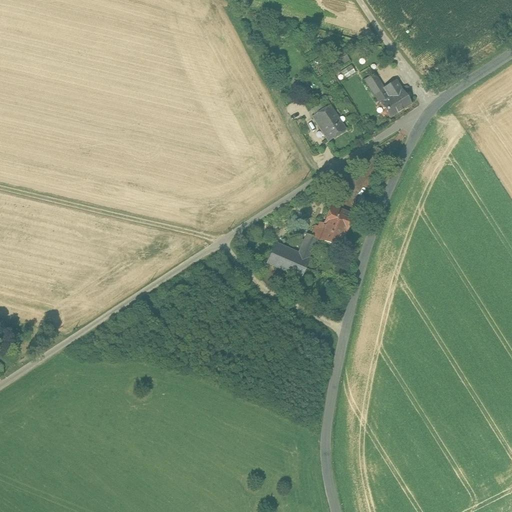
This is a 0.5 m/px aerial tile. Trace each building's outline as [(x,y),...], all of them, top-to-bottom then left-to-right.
[(335,68),(349,59),(343,49),(329,57),(335,68)] [(345,78),(355,71),(351,64),(340,70),(345,78)] [(383,88),(380,83),(371,89),(380,104),(400,91),(394,81),(383,88)] [(400,91),(380,104),(389,118),(397,113),(401,110),(411,104),(401,90),(400,91)] [(329,106),(321,94),(316,97),(324,110),(329,106)] [(345,130),(329,106),(324,110),(313,117),(329,141),(345,130)] [(392,157),(382,151),(378,157),(387,164),(392,157)] [(331,206),(323,225),(320,223),(318,228),(315,227),(311,236),(311,237),(317,239),(338,248),(344,234),(352,215),(331,206)] [(306,234),(298,252),(303,255),(311,237),(311,236),(306,234)] [(311,237),(303,255),(298,252),(275,242),(266,263),(266,264),(267,263),(300,278),(300,279),(310,258),(309,257),(317,239),(311,237)]
